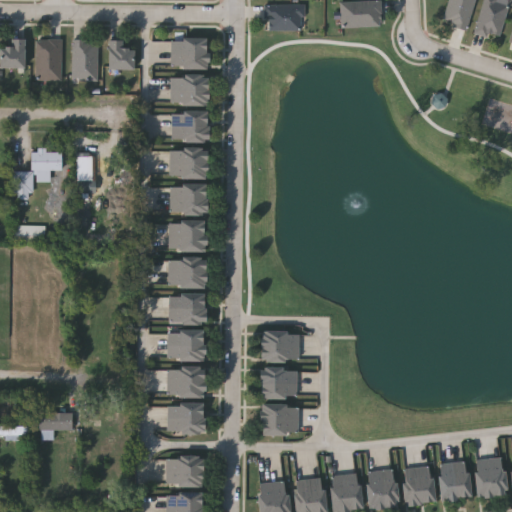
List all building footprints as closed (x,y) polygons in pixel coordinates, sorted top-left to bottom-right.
[(442,22),(448,0),(475,0),(466,30),(442,22)] [(474,32),(483,0),(502,0),(509,2),(498,40),(474,32)] [(340,1),(381,1),(381,26),(340,26),(340,1)] [(264,31),(264,4),(303,4),(303,31),(264,31)] [(61,38),(61,80),(36,80),(36,38),(61,38)] [(170,38),(206,38),(206,68),(170,68),(170,38)] [(0,67),(0,47),(11,47),(11,39),(23,39),(23,67),(0,67)] [(72,80),(72,39),(97,39),(97,80),(72,80)] [(132,68),(107,68),(107,39),(123,39),(123,47),(132,47),(132,68)] [(207,106),(170,106),(170,75),(207,76),(207,106)] [(206,143),(172,143),(172,112),(206,112),(206,143)] [(206,179),(170,179),(170,150),(206,150),(206,179)] [(61,168),(31,168),(31,151),(61,151),(61,168)] [(79,194),(93,194),(93,157),(78,157),(79,194)] [(13,170),(32,170),(32,199),(13,199),(13,170)] [(206,185),(206,216),(170,216),(170,185),(206,185)] [(205,253),(169,253),(169,222),(205,222),(205,253)] [(205,259),(205,289),(169,289),(169,259),(205,259)] [(169,324),(169,295),(204,295),(204,324),(169,324)] [(203,361),(167,361),(167,332),(203,332),(203,361)] [(299,363),(260,363),(260,332),(299,332),(299,363)] [(167,398),(167,369),(203,369),(203,398),(167,398)] [(297,369),(297,400),(259,400),(259,369),(297,369)] [(167,433),(167,405),(203,405),(203,433),(167,433)] [(298,436),(260,436),(260,406),(298,406),(298,436)] [(39,430),(39,412),(72,412),(72,430),(39,430)] [(5,437),(5,434),(0,434),(0,425),(28,425),(28,437),(5,437)] [(203,458),(203,488),(166,487),(167,458),(203,458)] [(478,499),(474,461),(503,458),(507,496),(478,499)] [(471,498),(442,501),(437,465),(467,462),(471,498)] [(406,507),(402,470),(431,467),(435,504),(406,507)] [(395,471),(397,508),(368,510),(366,472),(395,471)] [(347,511),(331,511),(329,476),(359,474),(362,511),(347,511)] [(298,511),(294,482),(322,478),(326,511),(298,511)] [(259,511),(257,484),(286,482),(288,511),(259,511)] [(202,494),(202,511),(167,511),(167,494),(202,494)]
